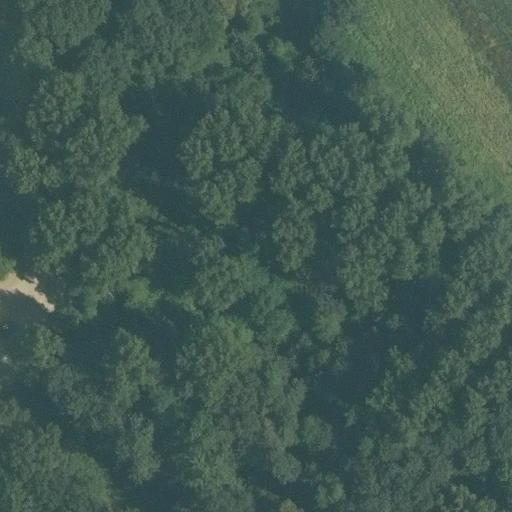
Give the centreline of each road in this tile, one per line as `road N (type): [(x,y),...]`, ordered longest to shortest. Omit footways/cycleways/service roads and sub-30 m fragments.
road 1 (track): [(329,0),(511,237)]
road 2 (track): [(146,0),(2,247)]
road 3 (track): [(114,511),(0,420)]
